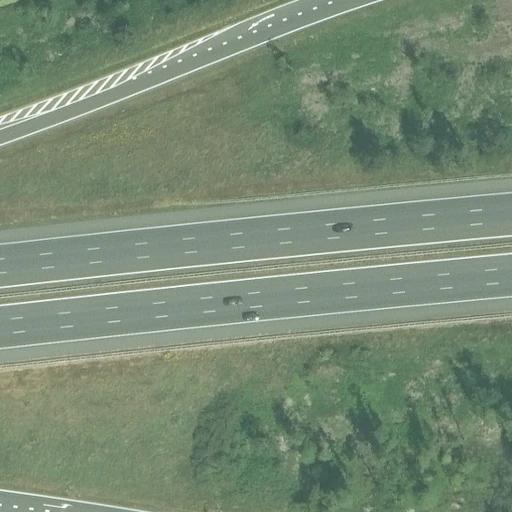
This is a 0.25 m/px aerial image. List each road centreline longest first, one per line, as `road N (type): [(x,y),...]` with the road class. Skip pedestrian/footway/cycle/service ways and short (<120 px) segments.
road 1 (motorway): [(0,328),(511,275)]
road 2 (motorway): [(511,216),(0,268)]
road 3 (motorway): [(360,0),(0,138)]
